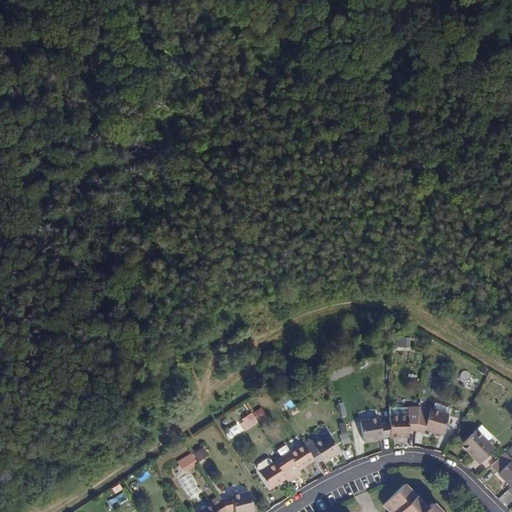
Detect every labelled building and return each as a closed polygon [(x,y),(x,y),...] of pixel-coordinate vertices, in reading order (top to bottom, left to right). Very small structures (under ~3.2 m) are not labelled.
[(388,422),(388,437),(407,436),(407,431),(415,431),(416,417),(418,407),(407,408),(407,409),(407,417),(388,417),(388,422)] [(388,409),(388,417),(407,417),(407,409),(388,409)] [(416,417),(415,431),(423,433),(425,429),(442,433),(447,417),(430,411),(427,421),(416,417)] [(252,415),(242,422),(246,429),(257,422),(252,415)] [(363,441),(388,437),(388,422),(379,424),(378,419),(360,422),(363,441)] [(482,423),(476,428),(487,440),(493,434),(482,423)] [(476,428),(461,442),(480,462),(494,448),(476,428)] [(313,460),(315,464),(322,459),(323,461),(339,451),(328,435),(312,445),(313,446),(307,451),(313,460)] [(280,458),(293,479),(301,474),(298,470),(313,460),(307,451),(302,443),(280,458)] [(508,489),(511,493),(511,457),(505,451),(491,465),(510,485),(508,489)] [(256,468),(259,471),(271,464),(269,459),(265,458),(257,464),(256,468)] [(287,482),(293,479),(280,458),(271,464),(259,471),(258,472),(269,489),(285,478),(287,482)] [(423,511),(428,508),(404,484),(383,504),(390,511),(423,511)] [(221,498),(225,511),(232,510),(232,511),(248,511),(252,511),(248,492),(221,498)] [(225,511),(221,498),(199,511),(225,511)]
